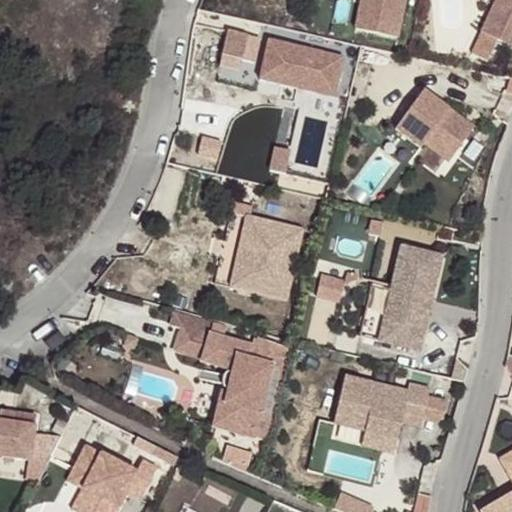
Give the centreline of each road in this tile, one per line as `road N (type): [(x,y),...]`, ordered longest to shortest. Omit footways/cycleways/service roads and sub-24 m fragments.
road 1 (residential): [(0,347),(106,233),(141,156),(179,0)]
road 2 (unknown): [(0,345),(172,445),(323,511)]
road 3 (residential): [(511,160),(491,341),(447,511)]
